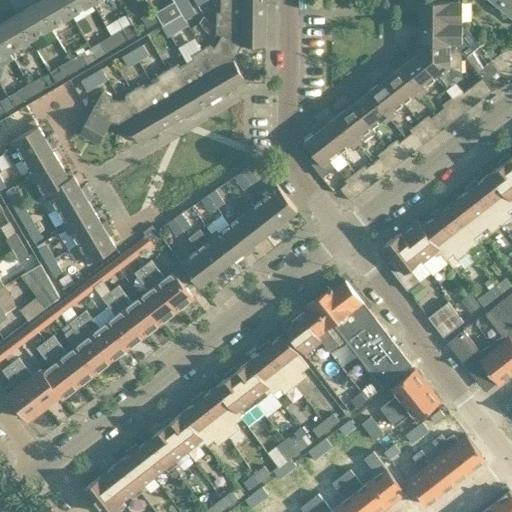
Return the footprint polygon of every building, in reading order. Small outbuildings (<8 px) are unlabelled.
[(70,14),(61,0),(40,0),(35,3),(49,27),(70,14)] [(91,2),(89,0),(61,0),(70,14),(91,2)] [(179,8),(174,0),(155,11),(154,9),(153,9),(156,14),(154,15),(157,20),(160,18),(163,24),(172,19),(182,13),(179,8)] [(190,2),(188,0),(173,0),(174,0),(179,8),(190,2)] [(460,0),(415,0),(415,7),(420,8),(419,21),(462,21),(462,0),(460,0)] [(511,0),(492,0),(511,16),(511,0)] [(196,12),(190,2),(179,8),(182,13),(185,18),(196,12)] [(49,27),(35,3),(14,15),(28,39),(49,27)] [(265,24),(265,3),(223,3),(223,11),(217,11),(217,23),(265,24)] [(156,14),(153,9),(141,16),(147,26),(157,20),(154,15),(156,14)] [(188,23),(185,18),(182,13),(172,19),(178,29),(188,23)] [(28,39),(14,15),(0,23),(0,38),(7,51),(28,39)] [(178,29),(172,19),(163,24),(161,25),(167,36),(178,29)] [(480,43),(462,21),(419,21),(419,35),(414,35),(414,41),(455,41),(466,56),(480,44),(480,43)] [(116,45),(137,33),(131,22),(110,35),(116,45)] [(217,23),(217,31),(221,34),(218,40),(237,52),(241,44),(265,45),(265,24),(217,23)] [(95,57),(116,45),(110,35),(89,47),(95,57)] [(480,43),(491,58),(496,55),(491,49),(495,46),(487,37),(480,43)] [(7,51),(0,38),(0,66),(12,59),(7,51)] [(233,59),(237,52),(218,40),(215,46),(210,43),(202,48),(227,90),(234,86),(245,80),(241,74),(233,59)] [(466,56),(455,41),(414,41),(414,48),(436,77),(450,66),(460,71),(461,52),(466,56)] [(143,43),(132,49),(138,60),(149,54),(143,43)] [(74,70),(95,57),(89,47),(68,59),(74,70)] [(511,52),(508,47),(496,55),(492,58),(507,78),(511,74),(511,52)] [(227,90),(202,48),(192,53),(195,58),(187,63),(209,101),(227,90)] [(436,77),(414,48),(408,53),(412,57),(401,65),(423,93),(429,89),(426,84),(436,77)] [(138,60),(132,49),(122,55),(128,66),(138,60)] [(74,70),(68,59),(58,65),(64,75),(74,70)] [(209,101),(187,63),(181,67),(178,62),(166,69),(191,111),(209,101)] [(423,93),(401,65),(390,73),(387,70),(382,73),(404,102),(415,93),(418,97),(423,93)] [(483,65),(477,71),(482,77),(483,77),(492,90),(499,85),(483,65)] [(101,68),(91,74),(97,84),(108,78),(101,68)] [(191,111),(166,69),(157,74),(160,79),(151,84),(170,116),(173,122),(191,111)] [(404,102),(382,73),(376,78),(379,82),(369,90),(391,118),(396,114),(393,110),(404,102)] [(97,84),(91,74),(81,80),(87,90),(97,84)] [(40,77),(28,84),(33,94),(46,87),(40,77)] [(483,77),(482,77),(470,87),(480,99),(492,90),(483,77)] [(170,116),(151,84),(145,87),(143,82),(130,90),(155,132),(173,122),(170,116)] [(14,105),(33,94),(27,84),(8,96),(14,105)] [(480,99),(470,87),(463,92),(473,105),(480,99)] [(109,122),(117,122),(117,98),(111,98),(112,93),(102,88),(78,132),(97,143),(109,122)] [(155,132),(130,90),(125,93),(125,99),(117,98),(117,122),(126,122),(138,143),(155,132)] [(391,118),(369,90),(357,98),(354,94),(350,98),(374,129),(371,125),(379,119),(380,120),(383,118),(386,122),(391,118)] [(374,129),(350,98),(344,103),(347,107),(336,115),(357,142),(374,129)] [(454,119),(444,106),(437,111),(447,124),(454,119)] [(447,124),(437,111),(430,117),(440,130),(447,124)] [(357,142),(336,115),(325,123),(322,119),(317,123),(339,151),(350,142),(352,146),(357,142)] [(339,151),(317,123),(312,128),(315,131),(303,140),(314,154),(308,159),(322,176),(335,166),(329,158),(339,151)] [(44,137),(37,124),(7,142),(10,148),(3,152),(10,164),(21,157),(52,139),(49,134),(44,137)] [(422,144),(412,132),(405,137),(415,150),(422,144)] [(408,155),(415,150),(405,137),(398,143),(408,155)] [(55,146),(52,139),(21,157),(28,169),(24,172),(28,178),(58,160),(51,148),(55,146)] [(511,154),(510,156),(508,153),(503,156),(511,167),(511,154)] [(511,167),(503,156),(497,161),(500,164),(489,172),(511,201),(511,167)] [(390,169),(380,157),(373,162),(383,174),(390,169)] [(42,193),(72,175),(69,169),(65,172),(58,160),(28,178),(28,179),(31,183),(32,185),(36,183),(42,192),(42,193)] [(383,174),(373,162),(365,168),(375,180),(383,174)] [(257,179),(248,166),(241,170),(250,184),(257,179)] [(250,184),(241,170),(234,175),(243,188),(250,184)] [(511,202),(511,201),(489,172),(477,181),(475,178),(470,182),(501,223),(511,215),(508,211),(511,207),(511,202),(511,203),(511,202)] [(57,208),(87,190),(84,184),(80,187),(72,175),(42,193),(46,199),(50,196),(57,208)] [(297,209),(275,181),(269,186),(272,190),(262,198),(283,226),(288,222),(285,218),(297,209)] [(356,195),(347,182),(340,188),(350,200),(356,195)] [(501,223),(470,182),(464,186),(467,190),(455,198),(480,231),(486,225),(491,231),(501,223)] [(5,191),(13,205),(21,200),(13,186),(5,191)] [(223,202),(214,189),(207,194),(216,207),(223,202)] [(63,228),(93,210),(86,198),(91,196),(87,190),(57,208),(57,209),(58,209),(64,221),(60,223),(63,228)] [(216,207),(207,194),(200,199),(209,212),(216,207)] [(283,226),(262,198),(251,206),(248,202),(242,207),(264,235),(275,226),(278,230),(283,226)] [(480,231),(455,198),(443,208),(441,205),(436,208),(468,249),(477,241),(473,236),(480,231)] [(264,235),(242,207),(237,211),(240,215),(229,223),(251,251),(256,247),(253,243),(264,235)] [(468,249),(436,208),(430,213),(433,216),(422,224),(447,257),(453,252),(457,258),(468,249)] [(34,221),(26,209),(19,213),(26,226),(34,221)] [(100,222),(93,210),(63,228),(66,234),(71,231),(78,243),(108,226),(104,220),(100,222)] [(189,226),(180,212),(173,217),(182,230),(189,226)] [(5,214),(0,216),(0,226),(8,222),(5,214)] [(182,230),(173,217),(166,222),(175,235),(182,230)] [(447,257),(422,224),(421,225),(416,218),(400,231),(423,262),(433,274),(448,261),(446,258),(447,257)] [(35,241),(42,236),(34,221),(26,226),(35,241)] [(251,251),(229,223),(218,232),(215,227),(209,232),(231,260),(242,251),(245,255),(251,251)] [(159,237),(151,225),(141,232),(144,237),(129,248),(135,256),(159,237)] [(111,231),(108,226),(78,243),(85,255),(80,257),(84,264),(114,246),(107,234),(111,231)] [(423,262),(400,231),(383,244),(393,257),(386,262),(407,289),(418,280),(408,268),(420,259),(423,262)] [(231,260),(209,232),(205,235),(208,239),(196,248),(218,277),(224,272),(221,268),(231,260)] [(23,244),(16,233),(5,239),(12,250),(23,244)] [(39,248),(46,261),(54,257),(46,243),(39,248)] [(29,255),(23,244),(12,250),(18,262),(29,255)] [(119,269),(135,256),(129,248),(113,261),(119,269)] [(218,277),(196,248),(185,257),(182,253),(177,257),(199,285),(210,276),(213,280),(218,277)] [(62,270),(54,257),(46,261),(54,275),(62,270)] [(102,281),(119,269),(113,261),(97,273),(102,281)] [(40,263),(21,274),(37,296),(20,309),(28,320),(59,296),(40,263)] [(186,288),(195,281),(182,264),(164,277),(153,263),(145,269),(175,309),(192,296),(186,288)] [(175,309),(145,269),(137,276),(148,290),(140,296),(159,321),(175,309)] [(86,293),(102,281),(97,273),(80,286),(86,293)] [(501,292),(511,284),(505,276),(495,284),(501,292)] [(411,362),(344,277),(330,288),(329,287),(314,298),(333,323),(381,385),(411,362)] [(490,300),(501,292),(495,284),(484,292),(490,300)] [(70,306),(86,293),(80,286),(64,298),(70,306)] [(159,321),(140,296),(131,302),(120,288),(113,294),(143,334),(159,321)] [(511,291),(500,301),(511,316),(511,291)] [(143,334),(113,294),(104,301),(115,315),(107,321),(127,346),(143,334)] [(53,318),(70,306),(64,298),(48,311),(53,318)] [(333,323),(314,298),(297,311),(321,342),(320,343),(328,353),(339,344),(326,328),(333,323)] [(428,316),(435,326),(455,311),(447,301),(443,304),(428,316)] [(491,343),(511,369),(511,316),(500,301),(485,313),(502,334),(491,343)] [(48,311),(32,323),(37,330),(53,318),(48,311)] [(321,342),(297,311),(281,324),(307,357),(311,354),(309,352),(320,343),(321,342)] [(435,326),(443,336),(459,324),(463,321),(455,311),(435,326)] [(127,346),(107,321),(99,328),(88,313),(80,319),(110,359),(127,346)] [(76,329),(67,336),(74,345),(75,346),(94,371),(110,359),(80,319),(72,325),(76,329)] [(21,343),(37,330),(32,323),(15,336),(21,343)] [(483,364),(499,384),(511,373),(511,369),(491,343),(480,351),(463,329),(448,342),(472,373),(483,364)] [(308,366),(295,349),(283,333),(270,342),(268,339),(264,342),(296,384),(304,377),(300,371),(308,366)] [(0,349),(5,356),(21,343),(15,336),(0,347),(0,349)] [(48,344),(78,384),(94,371),(75,346),(66,352),(55,338),(48,344)] [(260,350),(249,359),(274,392),(280,388),(283,393),(296,384),(264,342),(258,347),(260,350)] [(78,384),(48,344),(39,351),(50,365),(43,371),(41,368),(40,368),(59,393),(62,396),(78,384)] [(235,365),(231,368),(255,399),(265,413),(267,415),(282,403),(274,392),(249,359),(237,368),(235,365)] [(59,393),(40,368),(32,375),(21,360),(13,366),(43,405),(59,393)] [(43,405),(13,366),(5,372),(16,387),(8,393),(27,418),(43,405)] [(227,376),(217,384),(240,414),(249,425),(265,413),(255,399),(231,368),(224,373),(227,376)] [(386,415),(428,384),(415,368),(391,386),(397,394),(380,407),(386,415)] [(366,398),(376,390),(370,382),(360,390),(366,398)] [(240,414),(217,384),(204,394),(202,391),(198,394),(230,436),(238,429),(233,422),(241,417),(239,414),(240,414)] [(394,425),(411,412),(415,419),(440,400),(428,384),(386,415),(394,425)] [(356,406),(366,398),(360,390),(350,398),(356,406)] [(230,436),(198,394),(191,399),(194,402),(184,410),(209,443),(214,439),(218,444),(230,436)] [(209,443),(184,410),(171,420),(168,417),(165,419),(189,450),(197,444),(199,446),(205,442),(207,444),(209,443)] [(334,411),(323,419),(329,427),(340,419),(334,411)] [(367,430),(376,423),(373,419),(370,415),(365,419),(361,422),(367,430)] [(189,450),(165,419),(158,425),(161,428),(151,435),(174,465),(177,463),(175,460),(189,450)] [(329,427),(323,419),(312,427),(318,435),(329,427)] [(349,419),(339,427),(345,434),(355,427),(349,419)] [(422,421),(413,427),(420,436),(428,430),(422,421)] [(378,424),(376,423),(367,430),(374,439),(384,432),(380,427),(378,424)] [(296,429),(286,437),(297,451),(307,443),(301,436),(305,433),(300,426),(296,429)] [(420,436),(413,427),(405,433),(411,442),(420,436)] [(484,458),(465,433),(458,439),(451,431),(444,437),(470,469),(484,458)] [(444,437),(441,432),(440,433),(441,435),(433,442),(441,452),(436,456),(455,481),(470,469),(444,437)] [(174,465),(151,435),(139,445),(136,442),(132,445),(156,476),(167,468),(168,470),(174,465)] [(286,437),(268,452),(279,466),(281,463),(290,456),(297,451),(286,437)] [(324,437),(316,443),(323,452),(331,446),(324,437)] [(389,458),(399,450),(398,448),(402,445),(398,440),(384,451),(389,458)] [(323,452),(316,443),(308,450),(315,459),(323,452)] [(156,476),(132,445),(126,450),(128,453),(118,461),(141,491),(145,488),(143,485),(156,476)] [(455,481),(436,456),(427,462),(423,458),(426,455),(421,449),(412,456),(416,461),(440,492),(455,481)] [(404,489),(386,466),(373,450),(364,458),(376,473),(370,478),(388,502),(404,489)] [(294,461),(290,456),(281,463),(288,472),(295,466),(292,462),(294,461)] [(141,491),(118,461),(101,474),(122,501),(131,494),(132,497),(141,491)] [(440,492),(416,461),(411,465),(416,471),(406,479),(425,504),(440,492)] [(288,472),(281,463),(279,466),(273,470),(279,478),(288,472)] [(264,465),(257,470),(263,477),(269,472),(264,465)] [(375,511),(388,502),(370,478),(363,484),(350,467),(341,474),(370,511),(375,511)] [(249,488),(263,477),(257,470),(243,481),(249,488)] [(122,501),(101,474),(85,487),(104,511),(116,511),(125,505),(122,501)] [(370,511),(341,474),(332,481),(345,498),(338,503),(345,511),(370,511)] [(268,495),(260,485),(252,492),(259,502),(268,495)] [(231,489),(225,494),(231,502),(237,497),(231,489)] [(511,511),(511,493),(509,490),(495,501),(503,511),(511,511)] [(259,502),(252,492),(244,499),(252,508),(259,502)] [(345,511),(338,503),(331,509),(317,492),(309,499),(319,511),(345,511)] [(215,511),(217,511),(231,502),(225,494),(211,506),(215,511)] [(319,511),(309,499),(300,506),(304,511),(319,511)] [(503,511),(495,501),(480,511),(503,511)] [(266,511),(267,511),(282,511),(276,503),(266,511)]
